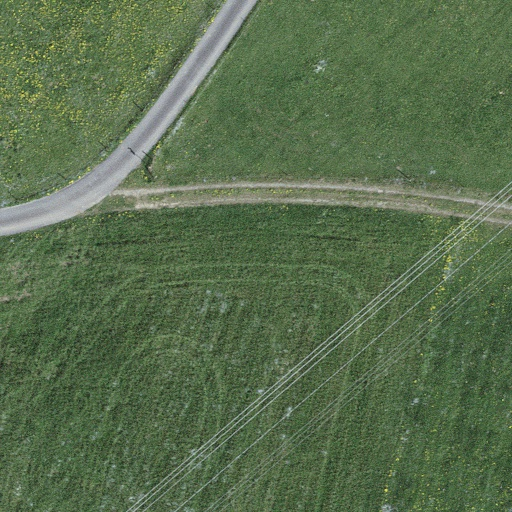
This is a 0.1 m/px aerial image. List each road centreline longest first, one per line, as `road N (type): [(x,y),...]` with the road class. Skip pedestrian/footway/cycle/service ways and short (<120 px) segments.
road 1 (track): [(511,218),(83,195)]
road 2 (unclassified): [(83,195),(177,98),(242,0)]
